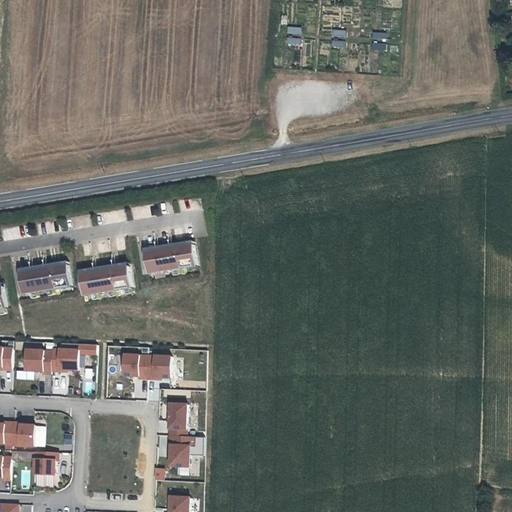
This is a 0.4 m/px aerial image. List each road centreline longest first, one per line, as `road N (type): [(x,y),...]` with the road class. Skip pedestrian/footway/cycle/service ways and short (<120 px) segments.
road 1 (secondary): [(0,201),(511,117)]
road 2 (residential): [(200,215),(0,247)]
road 3 (residential): [(82,407),(150,409),(147,506)]
